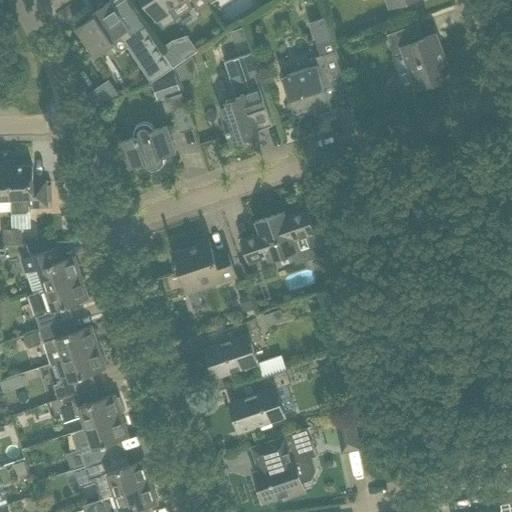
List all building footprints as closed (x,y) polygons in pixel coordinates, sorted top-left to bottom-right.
[(112,41),(121,35),(153,81),(173,68),(128,0),(124,0),(114,7),(110,1),(92,14),(94,16),(75,29),(95,57),(114,44),(112,41)] [(142,0),(157,21),(170,13),(167,8),(179,0),(142,0)] [(349,92),(350,91),(325,17),(309,23),(320,55),(309,59),(311,66),(282,76),(289,99),(288,100),(287,102),(287,105),(289,107),(292,107),(295,116),(314,110),(316,116),(329,111),(331,110),(332,107),(328,96),(336,93),(335,91),(347,87),(349,92)] [(418,40),(413,25),(386,34),(394,57),(404,54),(417,89),(438,81),(434,69),(446,64),(435,34),(418,40)] [(257,125),(271,120),(255,75),(259,74),(252,53),(225,62),(236,97),(226,100),(229,107),(220,110),(232,144),(260,135),(257,125)] [(190,118),(182,93),(169,97),(177,122),(190,118)] [(163,157),(176,152),(167,126),(154,130),(152,127),(149,124),(145,123),(141,123),(138,125),(135,128),(134,131),(134,135),(135,137),(122,141),(131,168),(143,163),(144,165),(146,168),(149,170),(153,170),(157,170),(160,168),(162,165),(164,162),(164,158),(163,157)] [(0,202),(11,202),(9,161),(0,160),(0,202)] [(47,207),(46,180),(33,181),(32,165),(18,166),(18,160),(9,161),(11,202),(11,213),(28,212),(29,210),(29,208),(47,207)] [(248,264),(267,258),(268,261),(294,253),(297,262),(318,254),(316,250),(310,233),(314,232),(307,210),(285,218),(283,212),(255,221),(259,233),(240,239),(248,264)] [(13,244),(12,228),(3,229),(4,245),(13,244)] [(22,228),(12,228),(13,244),(23,244),(22,228)] [(314,232),(310,233),(316,250),(326,246),(320,230),(314,232)] [(236,277),(226,248),(213,253),(208,237),(201,239),(204,246),(198,247),(197,245),(173,253),(175,259),(173,260),(175,265),(176,264),(184,288),(212,278),(214,285),(236,277)] [(61,260),(57,247),(23,259),(23,258),(21,258),(26,273),(27,273),(33,293),(46,289),(81,277),(74,255),(61,260)] [(69,305),(89,299),(81,277),(46,289),(33,293),(28,295),(39,329),(69,320),(73,318),(69,305)] [(261,338),(255,319),(235,325),(239,337),(205,349),(215,377),(234,371),(258,362),(251,342),(261,338)] [(73,332),(69,320),(39,329),(50,362),(99,346),(92,326),(73,332)] [(106,369),(99,346),(50,362),(57,382),(53,384),(58,399),(90,387),(87,375),(106,369)] [(291,383),(286,369),(277,373),(258,379),(262,392),(230,403),(239,431),(285,415),(276,388),(291,383)] [(95,401),(90,387),(58,399),(50,401),(55,414),(60,413),(63,422),(81,416),(85,428),(122,415),(115,394),(95,401)] [(129,437),(122,415),(85,428),(74,431),(85,466),(94,463),(89,451),(129,437)] [(342,452),(360,448),(353,415),(335,418),(342,452)] [(312,449),(306,429),(270,440),(251,447),(259,470),(253,472),(263,502),(284,496),(284,498),(305,491),(302,482),(309,479),(314,470),(308,450),(312,449)] [(150,482),(143,460),(109,472),(104,460),(94,463),(85,466),(89,478),(94,477),(101,499),(150,482)] [(144,511),(143,508),(158,503),(150,482),(101,499),(96,500),(99,511),(144,511)]
